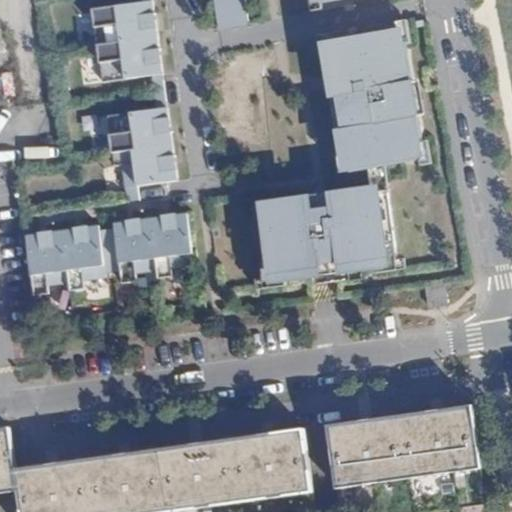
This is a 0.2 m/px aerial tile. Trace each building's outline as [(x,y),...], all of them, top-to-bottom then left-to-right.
[(214,0),(219,29),(248,25),(244,0),(214,0)] [(165,73),(154,2),(96,11),(106,81),(165,73)] [(424,158),(402,30),(321,44),(343,172),(424,158)] [(180,179),(170,109),(111,117),(122,188),(180,179)] [(268,288),(390,270),(378,187),(256,205),(268,288)] [(126,283),(197,273),(189,215),(118,225),(126,283)] [(37,295),(108,285),(99,227),(28,237),(37,295)] [(447,304),(444,284),(427,286),(430,307),(447,304)] [(481,468),(472,406),(329,426),(338,488),(481,468)] [(16,469),(10,429),(0,429),(0,493),(19,491),(21,511),(169,511),(313,492),(304,429),(16,469)]
